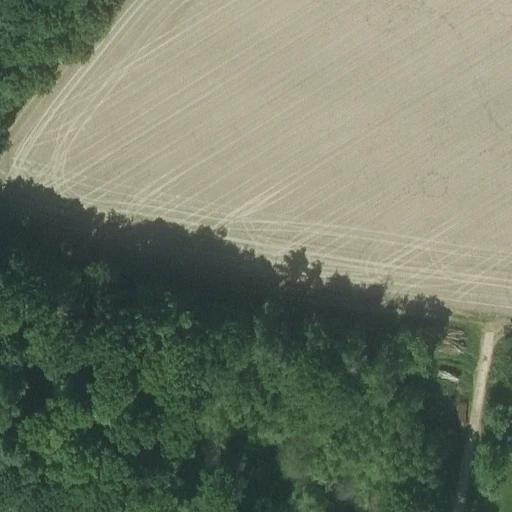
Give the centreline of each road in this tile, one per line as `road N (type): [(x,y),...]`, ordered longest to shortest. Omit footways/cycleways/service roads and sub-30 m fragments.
road 1 (track): [(0,236),(511,328)]
road 2 (track): [(95,0),(0,114)]
